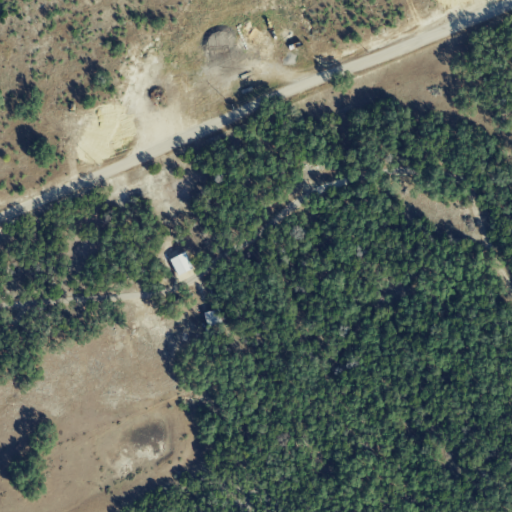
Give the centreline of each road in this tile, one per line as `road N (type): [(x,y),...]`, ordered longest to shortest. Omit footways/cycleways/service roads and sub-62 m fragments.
road 1 (track): [(0,302),(161,290),(311,187),(383,168),(511,175)]
road 2 (track): [(0,209),(499,0)]
